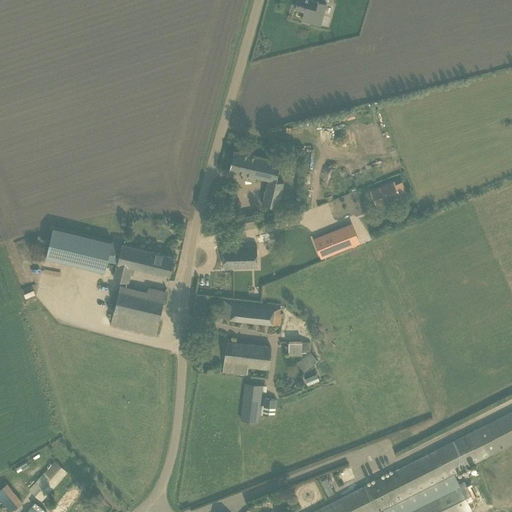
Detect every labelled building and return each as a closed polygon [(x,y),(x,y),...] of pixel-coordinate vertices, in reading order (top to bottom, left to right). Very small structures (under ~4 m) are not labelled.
[(318,0),(316,0),(296,0),(294,8),(304,11),(302,19),(320,25),(326,4),(317,1),(318,0)] [(281,161),(234,150),(230,170),(268,179),(262,203),(277,207),(284,182),(276,180),(281,161)] [(399,196),(394,182),(371,191),(377,205),(399,196)] [(321,257),(351,245),(356,243),(359,242),(352,223),(313,239),(321,257)] [(107,260),(117,262),(118,254),(109,252),(112,241),(53,226),(45,257),(104,271),(107,260)] [(130,266),(169,275),(174,256),(122,244),(121,243),(118,254),(117,262),(113,278),(127,282),(130,266)] [(258,245),(224,245),(224,267),(258,267),(258,245)] [(158,289),(148,287),(146,297),(119,290),(111,324),(156,335),(159,320),(159,319),(161,313),(166,291),(158,289)] [(280,305),(223,299),(221,318),(278,325),(280,305)] [(271,346),(227,341),(225,360),(223,372),(246,375),(248,362),(268,364),(271,346)] [(302,352),(309,352),(310,351),(310,341),(302,341),(302,352)] [(304,371),(318,359),(311,351),(310,351),(309,352),(297,362),(304,371)] [(258,422),(259,409),(262,385),(246,383),(241,420),(258,422)] [(264,397),(262,409),(262,414),(275,416),(277,399),(264,397)] [(374,511),(382,508),(384,511),(390,511),(387,506),(453,473),(475,462),(511,442),(511,411),(436,450),(312,511),(374,511)] [(40,500),(44,503),(49,496),(46,494),(67,471),(56,461),(30,490),(40,500)] [(465,511),(472,509),(467,500),(470,499),(473,497),(477,495),(471,484),(467,486),(464,480),(459,483),(453,473),(387,506),(390,511),(465,511)] [(327,477),(321,480),(328,495),(334,492),(327,477)] [(8,482),(0,488),(0,497),(11,511),(24,501),(8,482)] [(104,498),(98,493),(95,497),(100,501),(104,498)]
